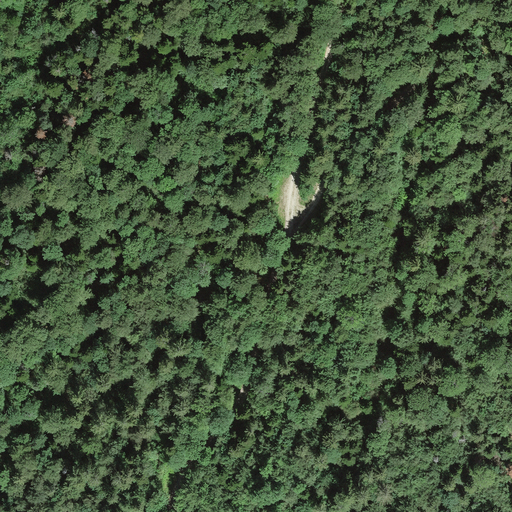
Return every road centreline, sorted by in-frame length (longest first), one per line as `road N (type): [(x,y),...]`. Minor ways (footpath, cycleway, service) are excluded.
road 1 (track): [(346,0),(245,377),(202,443),(177,511)]
road 2 (track): [(283,243),(346,152),(509,0)]
